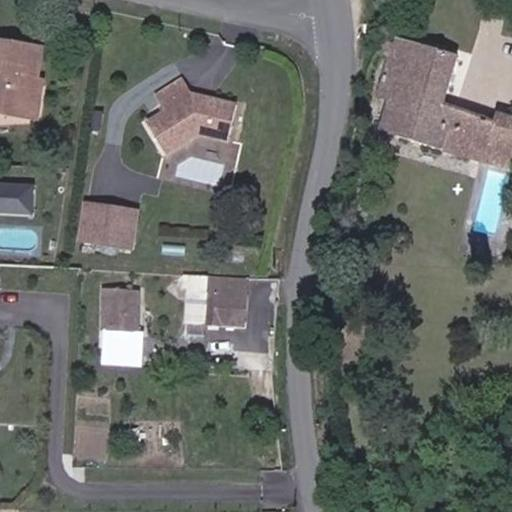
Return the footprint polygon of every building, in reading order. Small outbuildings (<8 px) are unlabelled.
[(507,174),(511,152),(511,109),(494,104),(492,110),(439,93),(449,52),(396,33),(395,39),(384,36),(381,51),(398,55),(388,89),(396,91),(393,104),(386,136),(507,174)] [(0,105),(15,44),(5,43),(0,75),(0,74),(0,105)] [(15,44),(0,105),(0,110),(34,116),(41,47),(15,44)] [(168,153),(194,138),(235,149),(244,117),(212,107),(186,75),(156,101),(166,113),(146,131),(168,153)] [(396,91),(388,89),(384,101),(393,104),(396,91)] [(37,183),(0,180),(0,212),(35,214),(37,183)] [(88,212),(89,250),(141,247),(140,233),(126,234),(125,211),(88,212)] [(194,304),(194,323),(248,323),(248,281),(213,282),(213,303),(194,304)] [(132,332),(133,287),(111,286),(109,331),(132,332)] [(132,332),(150,334),(151,287),(133,287),(132,332)]
